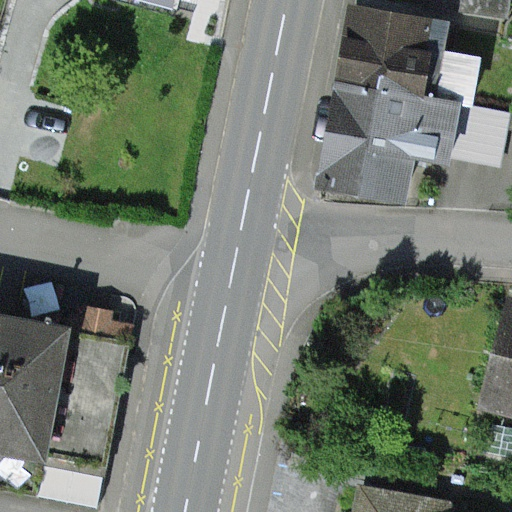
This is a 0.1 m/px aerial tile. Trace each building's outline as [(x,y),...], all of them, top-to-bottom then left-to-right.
[(355,4),(340,80),(435,99),(450,23),(355,4)] [(435,99),(340,80),(318,188),(406,206),(415,160),(449,166),(461,104),(435,99)] [(511,304),(508,304),(479,416),(511,424),(511,304)] [(131,343),(0,323),(0,470),(109,487),(131,343)] [(452,511),(451,503),(358,485),(352,511),(452,511)]
